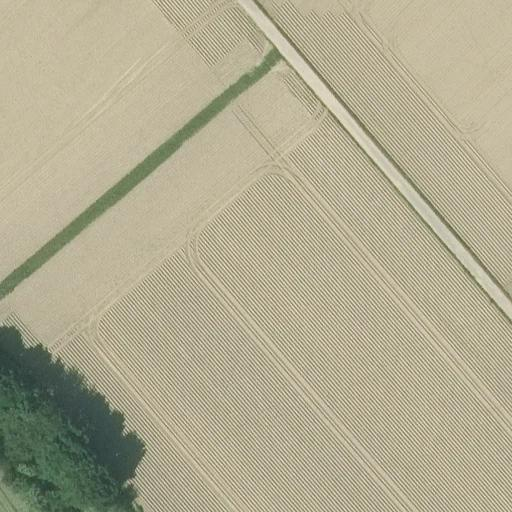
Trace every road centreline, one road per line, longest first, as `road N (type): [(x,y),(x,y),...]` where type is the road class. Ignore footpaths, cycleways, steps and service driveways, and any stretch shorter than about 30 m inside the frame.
road 1 (track): [(240,0),(511,316)]
road 2 (track): [(0,289),(284,51)]
